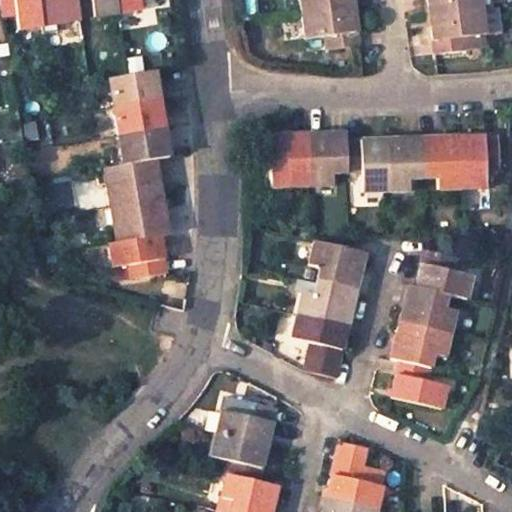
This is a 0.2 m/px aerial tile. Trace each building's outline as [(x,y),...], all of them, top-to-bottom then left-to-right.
[(0,0),(0,16),(13,15),(16,30),(39,26),(35,0),(0,0)] [(35,0),(39,26),(40,33),(57,32),(55,24),(76,21),(73,5),(72,0),(35,0)] [(72,0),(73,5),(90,3),(93,17),(114,15),(112,0),(72,0)] [(112,0),(114,15),(138,12),(136,0),(112,0)] [(296,0),(298,13),(350,7),(348,0),(296,0)] [(423,0),(425,17),(477,11),(475,0),(423,0)] [(298,13),(300,37),(320,35),(322,49),(355,45),(350,7),(298,13)] [(425,17),(430,55),(480,49),(479,36),(481,36),(477,11),(425,17)] [(152,72),(102,80),(106,107),(157,99),(155,86),(152,72)] [(157,99),(106,107),(111,138),(162,130),(160,116),(157,99)] [(162,130),(111,138),(116,167),(154,161),(167,159),(164,145),(162,130)] [(325,135),(305,135),(307,188),(332,188),(332,176),(346,175),(345,143),(344,134),(325,135)] [(293,136),(268,137),(270,189),(307,188),(305,135),(293,136)] [(479,138),(458,139),(460,191),(484,191),(483,170),(499,170),(498,137),(479,138)] [(442,140),(423,141),(423,181),(435,180),(435,191),(460,191),(458,139),(442,140)] [(405,142),(384,143),(386,194),(409,193),(409,181),(423,181),(423,141),(405,142)] [(364,143),(345,143),(346,175),(360,175),(361,194),(386,194),(384,143),(364,143)] [(116,167),(95,170),(98,184),(106,183),(110,206),(160,197),(157,179),(154,161),(116,167)] [(160,197),(110,206),(115,230),(104,231),(107,245),(157,237),(165,236),(162,216),(160,197)] [(157,237),(107,245),(111,268),(125,265),(128,281),(164,275),(160,255),(157,237)] [(363,255),(313,244),(308,267),(318,270),(316,282),(354,291),(358,273),(363,255)] [(455,259),(422,251),(418,270),(413,289),(446,297),(466,301),(472,280),(451,275),(455,259)] [(354,291),(316,282),(312,297),(302,294),(296,317),(345,328),(350,310),(354,291)] [(413,289),(408,288),(402,308),(398,324),(448,336),(455,313),(442,310),(446,297),(413,289)] [(345,328),(296,317),(291,340),(310,344),(306,360),(336,366),(341,345),(345,328)] [(448,336),(398,324),(393,341),(388,363),(397,365),(427,372),(431,358),(443,361),(448,336)] [(427,372),(397,365),(392,383),(387,400),(439,413),(445,389),(425,384),(427,372)] [(271,412),(242,405),(224,401),(216,436),(264,447),(267,432),(271,412)] [(264,447),(216,436),(210,460),(227,464),(224,478),(256,486),(260,466),(264,447)] [(324,502),(365,511),(376,511),(382,490),(361,485),(365,471),(360,470),(365,453),(337,446),(334,465),(330,478),(324,502)] [(256,486),(224,478),(216,511),(269,511),(270,510),(274,490),(256,486)] [(365,511),(324,502),(321,511),(365,511)]
